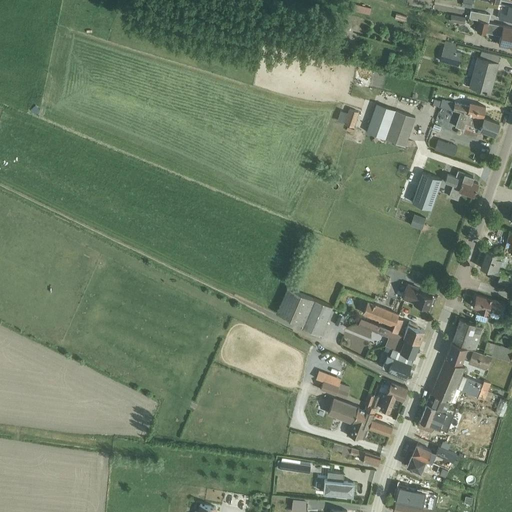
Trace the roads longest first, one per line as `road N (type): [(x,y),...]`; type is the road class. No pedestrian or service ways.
road 1 (residential): [(379,511),(458,280)]
road 2 (residential): [(458,280),(511,119)]
road 3 (track): [(0,429),(167,453)]
